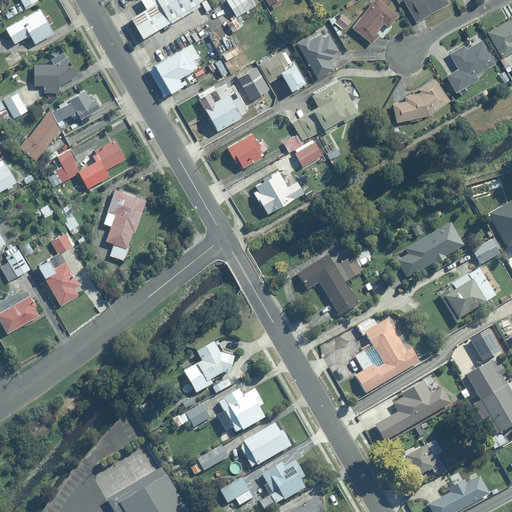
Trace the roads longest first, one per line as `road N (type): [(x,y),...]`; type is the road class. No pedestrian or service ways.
road 1 (residential): [(382,511),(223,238)]
road 2 (residential): [(223,238),(86,0)]
road 3 (residential): [(10,400),(223,238)]
